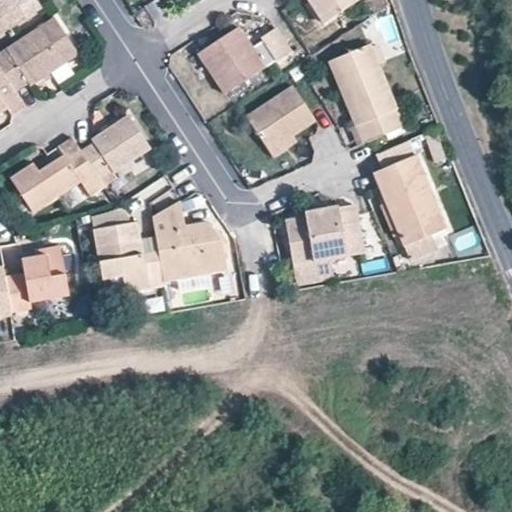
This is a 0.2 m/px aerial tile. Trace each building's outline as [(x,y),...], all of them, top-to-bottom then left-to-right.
[(35,0),(0,0),(0,35),(41,8),(35,0)] [(365,0),(360,3),(357,0),(306,0),(307,1),(302,5),(316,27),(336,14),(347,32),(369,17),(368,15),(380,6),(376,0),(365,0)] [(29,85),(76,53),(53,17),(0,52),(0,70),(14,91),(26,82),(29,85)] [(265,66),(245,37),(238,26),(195,53),(223,94),(265,66)] [(275,59),(289,50),(274,27),(260,36),(275,59)] [(275,59),(260,36),(255,30),(245,37),(265,66),(275,59)] [(343,101),(361,144),(403,126),(370,42),(336,57),(352,98),(343,101)] [(352,98),(336,57),(326,61),(343,101),(352,98)] [(14,91),(0,70),(0,112),(6,109),(12,117),(24,108),(14,91)] [(244,115),(265,147),(289,132),(292,135),(315,121),(290,84),(244,115)] [(82,153),(95,174),(107,166),(112,173),(150,148),(126,114),(90,137),(92,141),(79,150),(82,153)] [(296,142),(292,135),(289,132),(265,147),(272,158),(296,142)] [(90,195),(103,186),(95,174),(82,153),(68,163),(62,154),(36,171),(31,162),(8,177),(32,213),(80,181),(90,195)] [(371,172),(408,260),(432,250),(426,236),(444,229),(413,154),(371,172)] [(103,186),(115,178),(112,173),(107,166),(95,174),(103,186)] [(226,272),(221,242),(206,220),(182,224),(178,200),(151,216),(157,249),(163,282),(226,272)] [(284,219),(292,267),(328,261),(328,259),(362,252),(353,204),(302,212),(303,216),(284,219)] [(142,252),(136,221),(92,229),(101,279),(122,276),(124,293),(164,286),(163,282),(157,249),(142,252)] [(67,296),(57,244),(32,248),(33,255),(20,257),(22,272),(4,275),(12,313),(30,309),(29,303),(67,296)] [(331,279),(328,261),(292,267),(295,285),(331,279)] [(12,313),(4,275),(2,264),(0,264),(0,317),(12,315),(12,313)]
